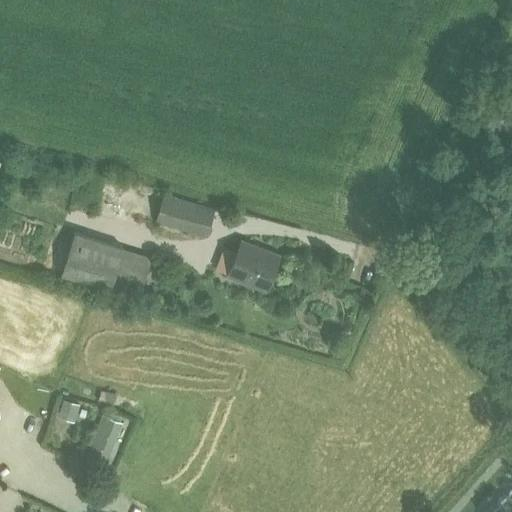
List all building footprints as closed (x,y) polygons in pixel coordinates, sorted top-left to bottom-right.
[(493,111),(484,132),(492,136),(502,140),(511,119),(511,90),(504,87),(493,111)] [(215,208),(165,193),(157,220),(208,234),(215,208)] [(76,231),(62,274),(112,290),(135,297),(140,299),(154,256),(151,255),(125,247),(76,231)] [(267,290),(281,255),(242,240),(228,275),(267,290)] [(81,403),(64,398),(59,416),(75,421),(81,403)] [(80,419),(99,425),(86,459),(105,468),(124,422),(96,411),(95,414),(87,411),(87,410),(83,408),(80,415),(81,416),(80,419)]
